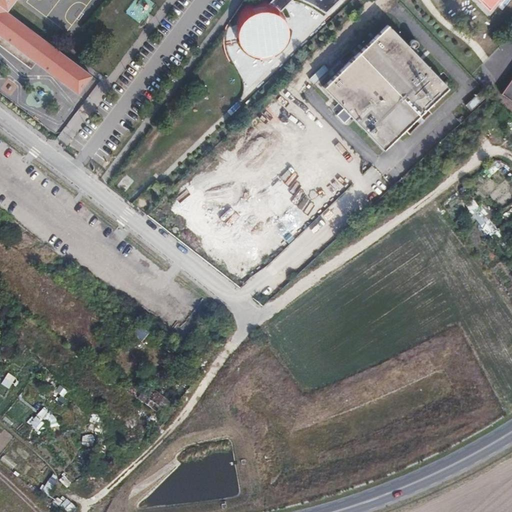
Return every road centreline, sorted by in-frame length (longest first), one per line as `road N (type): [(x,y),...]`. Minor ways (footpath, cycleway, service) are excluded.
road 1 (track): [(84,501),(187,411),(256,318),(491,144),(511,156)]
road 2 (unknown): [(511,50),(232,300)]
road 3 (residential): [(0,115),(256,318)]
road 4 (secondary): [(330,511),(431,475),(511,430)]
